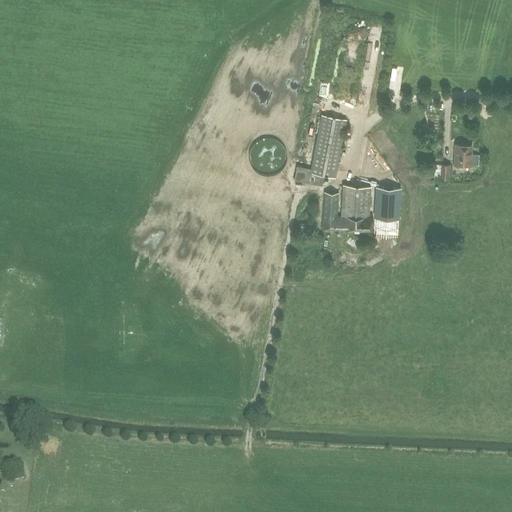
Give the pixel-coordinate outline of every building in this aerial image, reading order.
[(310,172),(324,175),(335,177),(346,119),(322,114),(311,168),(310,172)] [(471,153),(471,144),(456,143),(455,164),(470,165),(470,163),(478,163),(479,154),(471,153)] [(310,172),(311,168),(297,165),(294,179),(322,185),(324,175),(310,172)] [(321,229),(370,231),(371,217),(370,217),(370,186),(343,184),(341,212),(338,211),(339,192),(324,191),(321,229)] [(376,186),(374,234),(399,235),(401,187),(376,186)] [(21,468),(10,471),(13,481),(24,478),(21,468)]
